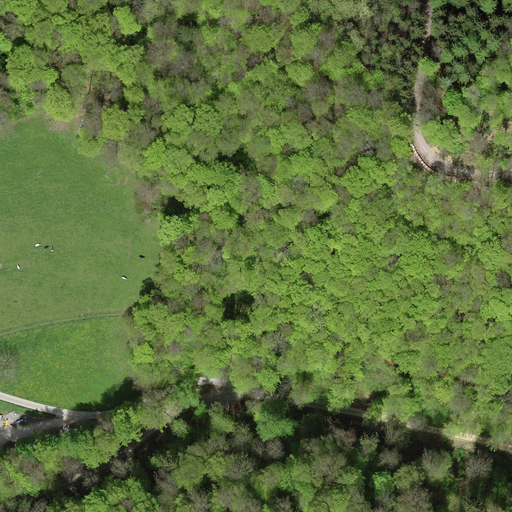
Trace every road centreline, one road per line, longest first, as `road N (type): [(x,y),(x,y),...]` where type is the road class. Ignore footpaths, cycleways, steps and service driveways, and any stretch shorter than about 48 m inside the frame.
road 1 (unclassified): [(8,511),(116,459),(188,401),(209,395),(298,400),(511,449)]
road 2 (track): [(511,390),(177,310),(93,313),(0,332)]
road 3 (track): [(0,395),(104,414),(192,381),(229,382),(235,393)]
road 4 (track): [(431,0),(418,147),(443,164),(511,171)]
